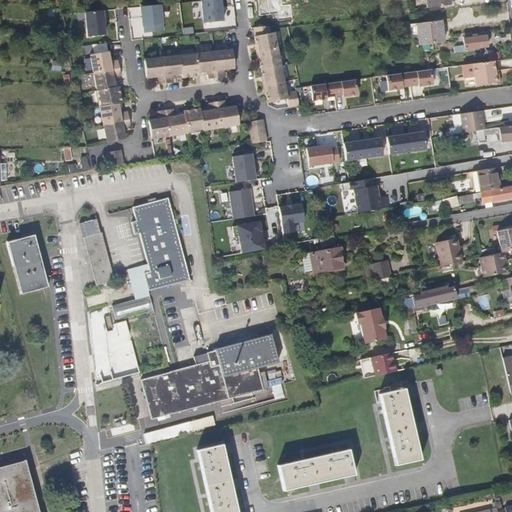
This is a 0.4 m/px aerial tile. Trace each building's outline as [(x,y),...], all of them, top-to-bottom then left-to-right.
[(219,0),(199,0),(202,22),(222,20),(219,0)] [(166,4),(146,6),(149,26),(150,26),(151,32),(170,30),(166,4)] [(103,21),(101,11),(84,13),(86,37),(103,35),(102,21),(103,21)] [(446,20),(415,24),(417,35),(424,34),(425,44),(449,41),(446,20)] [(277,51),(273,34),(269,35),(267,28),(253,29),(255,39),(254,39),(255,46),(257,46),(258,49),(256,52),(257,55),(277,51)] [(488,45),(487,35),(464,38),(465,45),(455,47),(456,53),(469,51),(468,48),(488,45)] [(280,65),(277,51),(257,55),(257,59),(260,61),(261,64),(259,64),(261,69),(280,65)] [(234,70),(232,52),(214,54),(217,79),(225,78),(224,71),(234,70)] [(217,79),(214,54),(196,56),(196,58),(198,75),(206,74),(208,73),(209,77),(209,80),(217,79)] [(119,72),(117,64),(110,66),(108,55),(90,59),(93,77),(119,72)] [(182,77),(180,60),(180,58),(162,61),(165,86),(173,85),(173,82),(172,78),(176,78),(182,77)] [(198,75),(196,58),(180,60),(182,77),(183,80),(195,79),(195,75),(198,75)] [(501,73),(499,60),(468,64),(470,77),(480,76),(482,85),(505,81),(504,73),(501,73)] [(165,86),(162,61),(144,63),(146,81),(157,80),(158,87),(165,86)] [(283,81),(280,65),(261,69),(262,76),(264,76),(264,79),(262,82),(263,85),(283,81)] [(431,69),(408,72),(410,85),(418,84),(421,84),(421,85),(433,84),(431,69)] [(120,80),(119,72),(93,77),(96,90),(98,90),(114,86),(113,82),(117,81),(117,80),(120,80)] [(410,85),(408,72),(385,75),(387,90),(399,88),(398,87),(402,86),(410,85)] [(332,82),(334,96),(342,95),(345,94),(345,96),(357,94),(355,79),(332,82)] [(286,93),(283,81),(263,85),(264,89),(268,91),(268,94),(267,94),(269,101),(286,97),(288,106),(299,104),(296,91),(286,93)] [(332,82),(310,85),(312,100),(323,99),(323,97),(326,97),(334,96),(332,82)] [(121,102),(118,86),(114,86),(98,90),(101,106),(118,102),(121,102)] [(239,123),(237,106),(226,107),(225,100),(218,102),(221,127),(239,124),(239,123)] [(129,118),(128,110),(123,111),(122,107),(119,108),(118,102),(101,106),(100,106),(103,124),(129,118)] [(221,127),(218,102),(210,103),(210,106),(211,110),(208,110),(201,111),(203,127),(204,129),(221,127)] [(201,111),(201,107),(188,110),(188,113),(185,114),(187,130),(203,127),(201,111)] [(187,130),(185,114),(178,115),(175,115),(174,112),(173,109),(166,110),(169,135),(187,132),(187,130)] [(487,128),(485,109),(463,112),(466,132),(476,130),(487,128)] [(169,135),(166,110),(158,111),(159,118),(150,120),(152,138),(169,135)] [(466,132),(463,112),(457,113),(460,132),(466,132)] [(126,138),(124,128),(131,126),(129,118),(103,124),(107,142),(126,138)] [(263,119),(249,121),(250,128),(264,126),(263,119)] [(391,133),(403,133),(403,122),(392,122),(391,133)] [(511,138),(511,124),(487,128),(476,130),(478,141),(484,140),(483,135),(499,133),(501,141),(511,138)] [(265,133),(264,126),(250,128),(250,134),(265,133)] [(377,137),(377,128),(343,129),(343,139),(377,137)] [(408,151),(426,148),(423,130),(413,132),(413,134),(409,134),(408,133),(405,133),(408,151)] [(266,140),(265,133),(250,134),(251,142),(266,140)] [(386,136),(389,154),(408,151),(405,133),(401,134),(402,135),(397,136),(397,135),(386,136)] [(364,158),(383,155),(380,137),(370,139),(370,140),(365,141),(365,140),(362,140),(364,158)] [(343,143),(346,161),(364,158),(362,140),(358,141),(358,142),(354,143),(353,142),(343,143)] [(309,167),(333,163),(333,162),(331,148),(330,145),(306,148),(309,167)] [(154,152),(153,146),(141,148),(142,154),(154,152)] [(337,147),(331,148),(333,162),(339,161),(337,147)] [(122,156),(121,149),(106,151),(108,159),(122,156)] [(236,182),(255,179),(251,153),(232,156),(236,182)] [(124,164),(122,156),(108,159),(109,166),(124,164)] [(475,191),(480,190),(480,191),(503,186),(499,166),(476,170),(476,171),(471,172),(475,191)] [(379,185),(355,189),(360,212),(392,206),(390,195),(381,197),(379,185)] [(474,198),(482,196),(482,201),(511,196),(511,186),(457,196),(458,203),(475,200),(474,198)] [(229,191),(233,218),(255,215),(251,188),(229,191)] [(425,192),(416,194),(418,200),(427,198),(425,192)] [(191,278),(169,196),(134,205),(151,270),(145,272),(145,274),(149,289),(156,287),(191,278)] [(458,203),(457,196),(442,198),(444,208),(458,206),(458,203)] [(301,203),(278,206),(282,233),(295,231),(293,222),(304,220),(301,203)] [(116,280),(104,231),(102,231),(99,216),(80,222),(96,285),(116,280)] [(242,253),(265,249),(263,239),(262,239),(260,231),(261,231),(260,221),(232,226),(234,237),(239,236),(242,253)] [(511,249),(511,227),(496,231),(501,252),(504,252),(511,249)] [(48,287),(36,235),(8,241),(21,293),(48,287)] [(333,237),(319,239),(321,248),(335,246),(333,237)] [(461,261),(456,238),(436,242),(441,265),(461,261)] [(482,249),(483,256),(495,253),(494,246),(482,249)] [(340,268),(336,248),(301,255),(304,271),(312,269),(313,273),(340,268)] [(505,272),(503,261),(506,261),(504,252),(501,252),(495,253),(483,256),(479,257),(484,277),(505,272)] [(372,263),(375,280),(390,277),(386,260),(372,263)] [(153,303),(149,289),(145,274),(136,277),(141,297),(113,305),(117,319),(154,309),(153,303)] [(160,301),(156,287),(149,289),(153,303),(160,301)] [(456,297),(454,287),(428,292),(428,289),(420,291),(421,294),(413,296),(415,306),(456,297)] [(478,295),(479,299),(481,298),(483,309),(491,307),(488,293),(478,295)] [(386,327),(383,316),(382,316),(379,307),(355,312),(357,323),(359,322),(364,342),(386,337),(384,327),(386,327)] [(418,326),(416,316),(408,318),(410,328),(418,326)] [(410,328),(408,318),(401,320),(403,329),(410,328)] [(152,419),(269,387),(264,371),(260,372),(258,367),(279,361),(271,333),(215,348),(216,350),(193,356),(196,364),(141,379),(152,419)] [(396,370),(392,352),(372,356),(376,375),(396,370)] [(511,353),(503,356),(511,392),(511,353)] [(376,375),(372,356),(365,358),(369,377),(376,375)] [(284,396),(281,383),(272,385),(275,398),(284,396)] [(421,458),(405,388),(380,393),(395,464),(421,458)] [(216,425),(213,415),(144,434),(146,443),(216,425)] [(238,511),(223,444),(198,450),(211,511),(238,511)] [(284,490),(353,474),(348,449),(278,465),(284,490)] [(38,511),(24,457),(0,463),(0,506),(1,511),(38,511)] [(511,511),(511,503),(503,505),(503,506),(496,508),(496,511),(511,511)]
